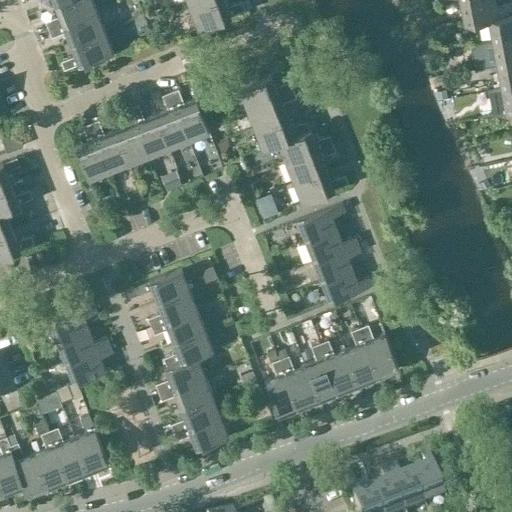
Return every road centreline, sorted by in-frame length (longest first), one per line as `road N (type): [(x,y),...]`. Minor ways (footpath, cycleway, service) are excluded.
road 1 (residential): [(275,338),(228,211),(90,261)]
road 2 (residential): [(292,450),(480,383)]
road 3 (residential): [(108,511),(292,450)]
road 4 (residential): [(44,122),(184,72)]
road 5 (residential): [(90,261),(44,122)]
